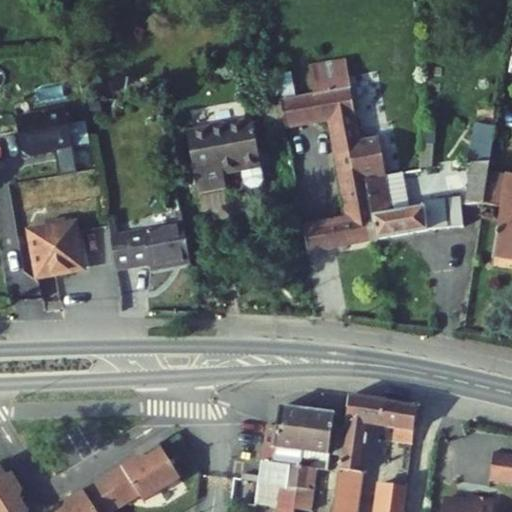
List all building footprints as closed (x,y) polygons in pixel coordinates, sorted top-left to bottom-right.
[(317,94),(351,89),(347,62),(312,68),(317,94)] [(331,122),(349,222),(304,230),(308,254),(378,241),(367,180),(387,176),(380,138),(361,142),(351,89),(317,94),(282,101),(287,129),(331,122)] [(287,129),(282,101),(264,104),(269,133),(287,129)] [(67,108),(17,117),(24,152),(31,156),(74,148),(67,108)] [(224,174),(243,170),(246,185),(252,189),(259,188),(263,182),(261,167),(262,166),(253,122),(188,134),(199,195),(227,190),(224,174)] [(497,127),(476,124),(469,165),(473,165),(491,163),(497,127)] [(432,169),(434,145),(422,144),(421,169),(432,169)] [(491,163),(473,165),(467,206),(484,206),(490,172),(491,163)] [(511,260),(511,175),(490,172),(484,206),(502,209),(494,258),(511,260)] [(404,174),(387,176),(390,195),(407,192),(404,174)] [(378,241),(428,232),(464,228),(461,198),(422,203),(423,208),(411,210),(407,192),(390,195),(387,176),(367,180),(378,241)] [(120,236),(116,215),(108,217),(112,238),(120,236)] [(66,219),(46,223),(47,230),(68,226),(66,219)] [(185,224),(120,236),(112,238),(118,271),(152,264),(153,270),(192,263),(185,224)] [(39,277),(83,269),(75,225),(68,226),(47,230),(31,233),(39,277)] [(342,462),(336,499),(334,511),(355,511),(370,427),(416,435),(417,425),(419,409),(352,395),(350,409),(348,420),(347,427),(342,462)] [(265,430),(260,472),(284,476),(279,511),(297,511),(300,494),(312,415),(279,411),(276,432),(265,430)] [(313,495),(321,497),(325,475),(330,478),(332,460),(342,462),(348,420),(312,415),(300,494),(313,495)] [(511,482),(511,454),(493,452),(489,479),(511,482)] [(147,511),(154,508),(155,511),(163,511),(203,487),(184,459),(168,468),(154,464),(89,503),(89,511),(147,511)] [(0,471),(0,510),(1,511),(34,511),(38,510),(7,466),(0,471)] [(403,511),(407,487),(382,484),(377,511),(403,511)] [(310,511),(313,495),(300,494),(297,511),(310,511)] [(490,511),(493,500),(470,496),(469,504),(462,511),(461,511),(455,503),(441,501),(439,511),(490,511)]
